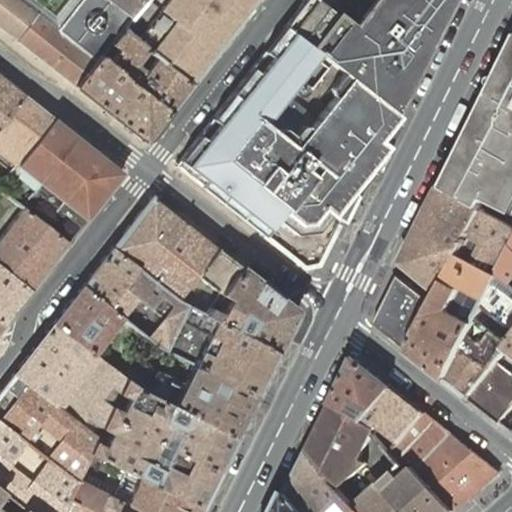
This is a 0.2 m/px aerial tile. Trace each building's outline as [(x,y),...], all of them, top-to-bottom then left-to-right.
[(0,0),(0,26),(75,86),(96,60),(101,54),(110,43),(122,28),(125,24),(130,17),(143,0),(0,0)] [(234,28),(255,0),(143,0),(130,17),(125,24),(122,28),(148,49),(149,51),(153,53),(156,56),(184,78),(190,83),(234,28)] [(302,0),(284,24),(317,49),(331,61),(342,69),(348,75),(356,81),(395,112),(450,0),(302,0)] [(317,49),(284,24),(265,49),(233,89),(174,165),(208,192),(231,210),(307,271),(317,268),(341,221),(326,209),(343,187),(338,183),(366,147),(395,112),(356,81),(348,75),(333,93),(315,116),(298,102),(311,86),(331,61),(317,49)] [(170,110),(190,83),(184,78),(156,56),(146,69),(144,69),(137,63),(148,49),(122,28),(110,43),(101,54),(108,60),(135,83),(170,110)] [(511,51),(445,189),(483,211),(488,201),(511,212),(511,51)] [(108,60),(101,54),(96,60),(75,86),(110,114),(135,83),(108,60)] [(330,91),(333,93),(348,75),(342,69),(328,86),(330,91)] [(0,125),(23,95),(0,76),(0,125)] [(147,140),(170,110),(135,83),(110,114),(143,140),(147,140)] [(51,117),(23,95),(0,125),(0,181),(9,170),(51,117)] [(326,209),(341,221),(346,210),(372,157),(395,112),(366,147),(338,183),(343,187),(326,209)] [(0,190),(21,207),(66,243),(121,172),(51,117),(9,170),(0,181),(0,190)] [(445,189),(442,188),(423,225),(404,263),(440,293),(460,256),(483,212),(483,211),(445,189)] [(135,268),(145,275),(186,223),(151,195),(110,248),(135,268)] [(0,235),(0,266),(29,290),(66,243),(21,207),(0,235)] [(511,251),(511,226),(483,212),(460,256),(440,293),(435,304),(410,351),(446,380),(475,324),(487,301),(500,276),(511,251)] [(196,275),(217,248),(186,223),(145,275),(176,300),(196,275)] [(178,320),(186,305),(176,300),(145,275),(135,268),(110,248),(80,286),(105,305),(121,318),(143,335),(154,343),(164,349),(178,320)] [(176,300),(186,305),(202,314),(212,320),(215,321),(275,352),(294,312),(294,308),(240,265),(217,248),(196,275),(176,300)] [(511,251),(500,276),(487,301),(475,324),(446,380),(467,397),(497,360),(508,346),(511,341),(511,251)] [(0,323),(2,325),(29,290),(0,266),(0,323)] [(374,324),(410,351),(435,304),(399,275),(374,324)] [(80,286),(52,322),(94,355),(121,318),(105,305),(80,286)] [(254,394),(275,352),(215,321),(212,320),(202,314),(186,305),(178,320),(164,349),(191,363),(254,394)] [(26,356),(13,373),(57,408),(94,437),(101,426),(110,406),(118,392),(124,378),(116,372),(97,357),(94,355),(52,322),(39,340),(26,356)] [(366,421),(393,387),(358,359),(356,359),(335,402),(366,421)] [(511,372),(497,360),(467,397),(499,423),(511,406),(511,372)] [(244,415),(254,394),(191,363),(170,404),(233,436),(244,415)] [(92,511),(66,499),(75,478),(81,465),(88,451),(93,440),(94,437),(57,408),(13,373),(0,389),(0,491),(22,508),(27,511),(92,511)] [(139,477),(199,506),(216,471),(233,436),(170,404),(138,389),(124,378),(118,392),(110,406),(101,426),(94,437),(93,440),(88,451),(108,462),(139,477)] [(160,399),(170,404),(178,387),(169,382),(160,399)] [(401,443),(425,412),(393,387),(366,421),(379,428),(380,426),(401,443)] [(335,402),(309,453),(336,484),(340,488),(367,466),(362,463),(375,434),(379,428),(366,421),(335,402)] [(414,467),(453,511),(455,511),(500,473),(500,472),(452,434),(425,412),(401,443),(392,453),(402,465),(408,460),(414,467)] [(108,462),(88,451),(81,465),(101,476),(108,462)] [(361,511),(360,511),(356,506),(340,488),(336,484),(309,453),(289,494),(305,511),(361,511)] [(401,479),(414,467),(408,460),(402,465),(395,471),(401,479)] [(403,511),(453,511),(414,467),(401,479),(395,471),(384,482),(380,485),(403,511)] [(92,511),(195,511),(199,506),(139,477),(125,504),(75,478),(66,499),(92,511)] [(360,511),(361,511),(403,511),(380,485),(356,506),(360,511)] [(305,511),(289,494),(280,511),(305,511)]
